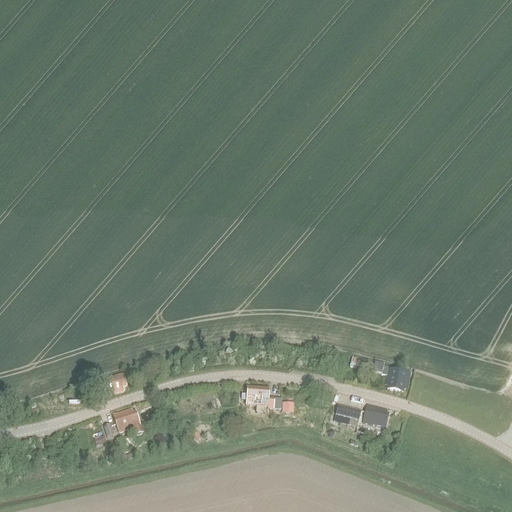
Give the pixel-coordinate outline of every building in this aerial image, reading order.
[(374,365),(372,374),(381,376),(381,377),(386,378),(384,386),(388,387),(387,390),(402,393),(403,390),(406,391),(409,376),(388,371),(388,369),(383,368),(384,365),(374,363),(374,365)] [(122,389),(126,388),(123,376),(101,382),(105,398),(123,393),(122,389)] [(242,395),(241,401),(246,401),(245,407),(256,408),(255,414),(264,415),(264,409),(268,409),(268,411),(273,412),(280,412),(281,400),(274,399),(269,399),(269,390),(247,389),(246,395),(242,395)] [(293,402),(282,401),(281,416),(293,416),(293,402)] [(338,407),(334,423),(348,427),(350,420),(358,423),(361,412),(338,407)] [(386,429),(389,416),(387,415),(388,412),(367,407),(363,425),(386,429)] [(112,417),(118,435),(132,430),(134,437),(143,434),(135,413),(132,414),(131,410),(112,417)] [(107,439),(114,436),(110,426),(103,428),(107,439)] [(96,448),(106,444),(103,437),(94,441),(96,448)]
